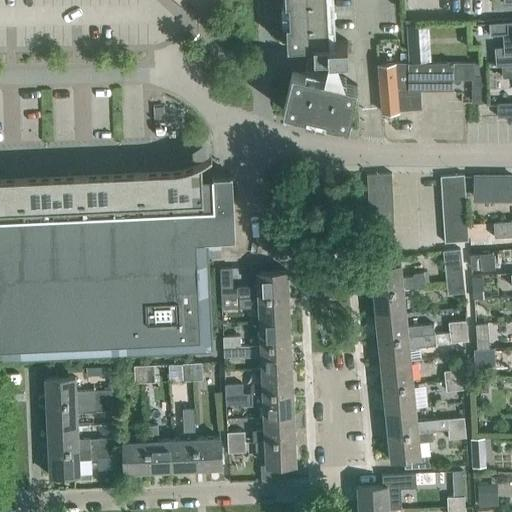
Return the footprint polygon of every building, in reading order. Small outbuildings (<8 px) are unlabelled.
[(285,0),(288,45),(313,44),(315,75),(292,69),(283,109),(348,124),(357,84),(336,80),(335,55),(348,55),(347,40),(328,41),(326,0),(285,0)] [(511,50),(495,51),(496,64),(502,64),(511,63),(511,22),(492,24),(493,35),(511,33),(511,50)] [(411,61),(433,60),(433,46),(410,47),(411,61)] [(381,108),(381,111),(398,110),(398,108),(419,106),(420,88),(452,87),(452,77),(472,77),(472,75),(472,63),(472,61),(395,62),(377,63),(381,108)] [(486,63),(472,63),(472,75),(486,75),(486,63)] [(511,63),(502,64),(502,76),(511,75),(511,63)] [(511,101),(497,102),(497,117),(511,116),(511,101)] [(391,172),(366,174),(367,187),(392,185),(391,172)] [(465,189),(464,173),(440,175),(441,191),(465,189)] [(511,187),(511,188),(511,187),(511,174),(474,175),(474,196),(497,197),(497,199),(511,199),(511,198),(511,187)] [(0,358),(210,349),(206,257),(205,241),(235,240),(232,175),(220,175),(26,184),(0,185),(0,358)] [(393,199),(392,185),(367,187),(368,200),(393,199)] [(466,202),(465,189),(441,191),(442,203),(466,202)] [(393,212),(393,199),(368,200),(368,213),(393,212)] [(467,215),(466,202),(442,203),(443,216),(467,215)] [(394,225),(393,212),(368,213),(369,227),(394,225)] [(468,227),(467,215),(443,216),(443,229),(468,227)] [(511,236),(511,219),(493,221),(494,237),(511,236)] [(395,239),(394,225),(369,227),(370,240),(395,239)] [(468,240),(468,227),(443,229),(444,242),(468,240)] [(395,252),(395,239),(370,240),(371,253),(395,252)] [(464,282),(460,248),(443,250),(446,284),(464,282)] [(511,248),(503,249),(504,261),(511,260),(511,248)] [(490,267),(489,260),(493,259),(493,251),(469,253),(470,269),(490,267)] [(414,275),(402,277),(401,264),(370,267),(373,291),(403,288),(425,286),(423,271),(413,272),(414,275)] [(257,271),(258,285),(237,286),(238,287),(233,287),(232,267),(220,267),(220,287),(221,298),(238,297),(258,296),(289,295),(288,270),(257,271)] [(473,275),(474,297),(474,299),(483,299),(482,275),(473,275)] [(465,292),(464,282),(446,284),(447,294),(465,292)] [(406,312),(403,288),(373,291),(375,315),(406,312)] [(290,319),(289,295),(258,296),(259,320),(290,319)] [(239,307),(238,297),(221,298),(221,308),(239,307)] [(433,323),(407,325),(406,312),(375,315),(378,339),(434,333),(433,323)] [(291,343),(290,319),(259,320),(260,344),(291,343)] [(467,330),(466,320),(448,321),(449,332),(467,330)] [(488,331),(488,323),(476,323),(476,331),(488,331)] [(468,339),(467,330),(449,332),(450,341),(468,339)] [(410,360),(409,347),(435,344),(434,333),(378,339),(380,363),(410,360)] [(240,335),(223,336),(223,346),(241,345),(240,335)] [(240,356),(261,355),(261,368),(292,367),(291,343),(260,344),(241,345),(223,346),(224,355),(240,355),(240,356)] [(413,384),(410,360),(380,363),(382,387),(413,384)] [(193,379),(192,362),(182,363),(183,380),(193,379)] [(203,379),(202,362),(192,362),(193,379),(203,379)] [(145,382),(144,364),(133,365),(134,382),(145,382)] [(155,381),(154,364),(144,364),(145,382),(155,381)] [(293,391),(292,367),(261,368),(262,381),(254,381),(251,384),(251,392),(293,391)] [(462,378),(461,368),(444,370),(445,380),(462,378)] [(111,389),(76,390),(75,376),(45,377),(46,402),(112,399),(111,389)] [(463,388),(462,378),(445,380),(446,390),(463,388)] [(488,391),(487,378),(473,379),(474,392),(488,391)] [(243,393),(242,383),(225,383),(225,394),(243,393)] [(415,407),(413,384),(382,387),(385,411),(415,407)] [(294,414),(293,391),(251,392),(252,404),(263,404),(264,416),(294,414)] [(243,403),(243,393),(225,394),(226,404),(243,403)] [(77,424),(77,411),(112,409),(112,399),(46,402),(47,426),(77,424)] [(418,431),(415,407),(385,411),(387,434),(418,431)] [(197,468),(195,437),(194,408),(183,408),(184,438),(171,439),(173,469),(197,468)] [(295,438),(294,414),(264,416),(264,429),(252,429),(253,440),(256,440),(295,438)] [(465,426),(464,416),(447,418),(448,428),(465,426)] [(78,438),(77,424),(47,426),(48,450),(91,448),(90,437),(78,438)] [(173,469),(171,439),(158,439),(157,424),(147,424),(148,440),(147,440),(149,470),(173,469)] [(466,436),(465,426),(448,428),(449,438),(466,436)] [(420,455),(419,441),(433,440),(432,430),(418,431),(387,434),(390,459),(404,457),(404,467),(428,467),(428,455),(420,455)] [(245,441),(244,431),(227,431),(228,441),(245,441)] [(220,436),(195,437),(197,468),(221,467),(220,436)] [(96,438),(97,448),(114,447),(114,437),(96,438)] [(296,463),(295,438),(256,440),(256,450),(265,449),(266,464),(260,464),(261,477),(286,476),(285,463),(296,463)] [(149,470),(147,440),(123,441),(124,471),(149,470)] [(245,451),(245,441),(228,441),(228,451),(245,451)] [(115,457),(114,447),(97,448),(97,458),(115,457)] [(80,473),(79,458),(91,458),(91,448),(48,450),(49,474),(80,473)] [(486,465),(485,452),(472,453),(473,466),(486,465)] [(416,486),(415,472),(381,473),(382,485),(357,486),(358,510),(388,509),(388,508),(401,507),(400,487),(416,486)] [(498,505),(497,483),(478,483),(479,506),(498,505)] [(465,506),(464,495),(447,496),(447,506),(465,506)]
